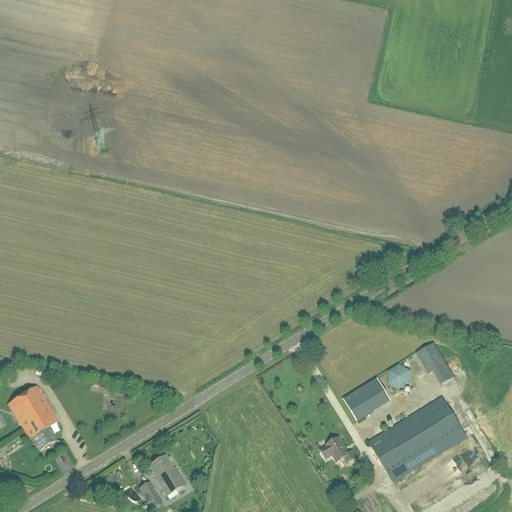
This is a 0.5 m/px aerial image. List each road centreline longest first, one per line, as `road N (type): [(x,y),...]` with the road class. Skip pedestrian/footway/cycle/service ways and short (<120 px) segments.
road 1 (tertiary): [(18,511),(511,206)]
road 2 (track): [(441,249),(104,172),(67,153)]
